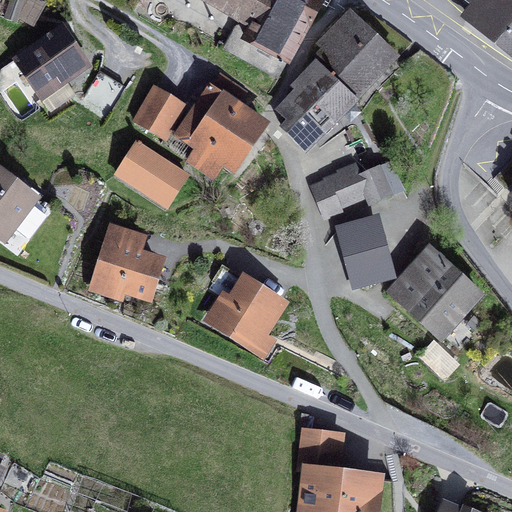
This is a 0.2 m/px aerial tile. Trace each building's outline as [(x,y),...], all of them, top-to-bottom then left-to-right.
[(32,26),(44,6),(33,0),(25,0),(19,19),(32,26)] [(320,4),(312,0),(205,0),(253,26),(246,39),(248,40),(239,56),(279,78),(320,4)] [(511,54),(511,5),(505,0),(467,0),(476,7),(467,19),(511,54)] [(21,5),(11,2),(6,18),(16,22),(21,5)] [(361,92),(360,91),(392,54),(352,14),(350,14),(320,43),(327,50),(316,61),(318,63),(355,99),(361,92)] [(15,61),(38,95),(63,79),(84,65),(61,30),(15,61)] [(355,99),(318,63),(295,87),(301,92),(294,99),(306,113),(315,105),(331,123),(356,101),(355,99)] [(84,98),(109,114),(125,89),(100,73),(84,98)] [(226,164),(233,169),(264,125),(237,107),(246,94),(221,77),(212,89),(211,88),(180,131),(201,145),(197,151),(189,162),(215,180),(226,164)] [(63,79),(38,95),(50,113),(75,96),(63,79)] [(155,89),(135,123),(165,141),(185,106),(155,89)] [(283,129),(302,148),(331,123),(315,105),(306,113),(294,99),(282,110),(285,117),(281,121),(286,126),(283,129)] [(197,151),(201,145),(180,131),(177,136),(197,151)] [(117,174),(168,208),(187,177),(137,144),(117,174)] [(391,197),(403,192),(391,162),(378,168),(391,197)] [(339,212),(338,209),(367,197),(358,176),(354,167),(339,174),(340,175),(326,181),(327,183),(312,189),(325,218),(339,212)] [(391,197),(378,168),(358,176),(367,197),(370,206),(391,197)] [(11,185),(0,176),(0,237),(3,239),(12,228),(26,239),(44,214),(30,204),(32,201),(11,185)] [(37,205),(43,197),(17,177),(11,185),(32,201),(37,205)] [(342,232),(356,285),(390,276),(376,223),(342,232)] [(137,257),(143,239),(115,230),(99,279),(123,287),(147,295),(157,264),(137,257)] [(481,296),(431,250),(389,295),(439,340),(481,296)] [(263,338),(282,308),(222,269),(209,290),(223,299),(231,304),(218,325),(264,354),(271,343),(263,338)] [(96,290),(120,298),(123,287),(99,279),(96,290)] [(210,319),(218,325),(231,304),(223,299),(210,319)] [(303,511),(391,511),(395,483),(378,481),(377,486),(350,483),(350,478),(336,476),(326,475),(326,468),(337,469),(340,439),(305,435),(301,472),(308,472),(303,511)] [(326,475),(336,476),(337,469),(326,468),(326,475)] [(350,483),(377,486),(378,481),(350,478),(350,483)]
